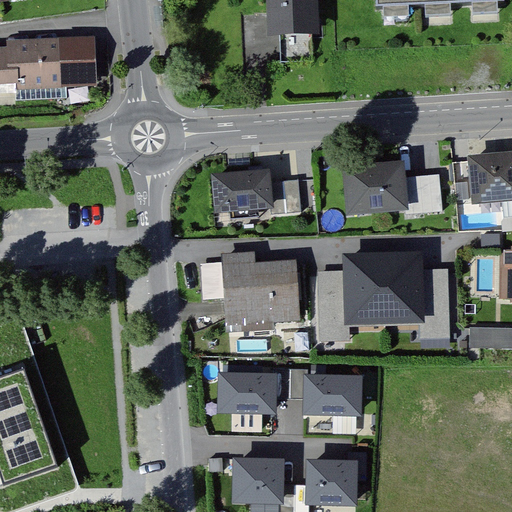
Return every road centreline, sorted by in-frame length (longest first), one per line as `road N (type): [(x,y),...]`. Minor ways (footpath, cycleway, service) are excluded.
road 1 (residential): [(160,159),(159,247),(183,511)]
road 2 (tertiary): [(511,116),(181,134)]
road 3 (tertiary): [(136,139),(0,147)]
